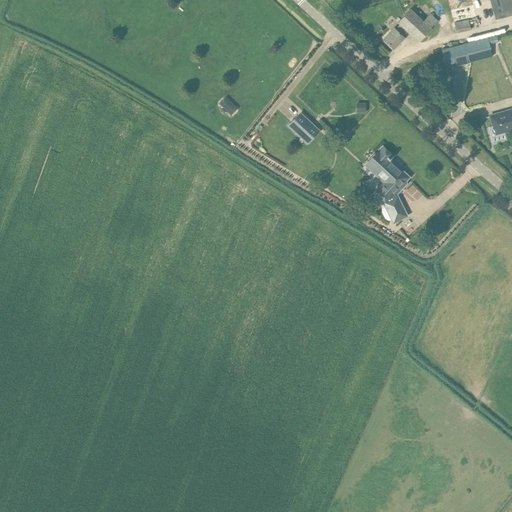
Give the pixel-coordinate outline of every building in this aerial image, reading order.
[(511,0),(489,0),(495,19),(511,14),(511,0)] [(404,38),(403,36),(407,32),(418,42),(438,21),(430,13),(423,20),(410,8),(397,23),(399,25),(395,29),(394,28),(383,39),(394,49),(404,38)] [(476,18),(454,22),(456,33),(471,30),(470,27),(474,26),(474,27),(478,26),(476,18)] [(489,44),(498,41),(497,36),(487,38),(489,44)] [(487,37),(441,49),(446,69),(492,57),(489,44),(487,38),(487,37)] [(373,48),(383,59),(392,50),(383,39),(373,48)] [(237,109),(229,100),(226,103),(223,100),(219,104),(231,116),(237,109)] [(504,132),(511,129),(511,109),(490,116),(493,126),(488,127),(493,145),(507,141),(504,132)] [(299,112),(290,122),(311,141),(320,131),(299,112)] [(383,204),(384,205),(383,206),(382,207),(382,208),(381,210),(382,212),(384,218),(386,219),(387,220),(389,220),(390,220),(391,220),(393,223),(407,216),(397,195),(407,184),(406,180),(409,177),(388,158),(391,155),(383,148),(366,166),(382,182),(372,193),(374,194),(373,196),(372,198),(373,200),(374,202),(376,204),(378,205),(380,205),(382,205),(383,204)]
